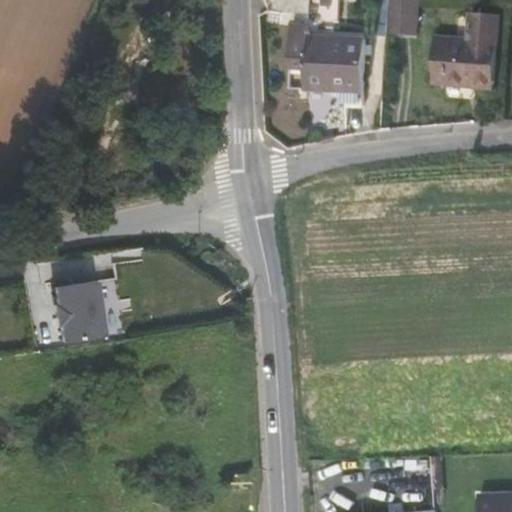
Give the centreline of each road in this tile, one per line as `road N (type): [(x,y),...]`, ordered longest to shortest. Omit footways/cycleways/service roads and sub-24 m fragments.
road 1 (unclassified): [(257,177),(289,511)]
road 2 (residential): [(257,177),(226,199),(0,251)]
road 3 (residential): [(511,138),(453,139),(257,177)]
road 4 (residential): [(243,0),(257,177)]
